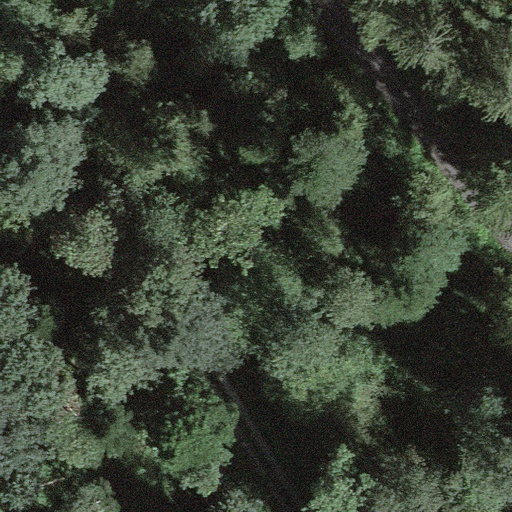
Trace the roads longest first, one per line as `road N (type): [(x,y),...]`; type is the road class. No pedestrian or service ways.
road 1 (track): [(314,511),(153,283),(0,161)]
road 2 (track): [(320,0),(511,234)]
